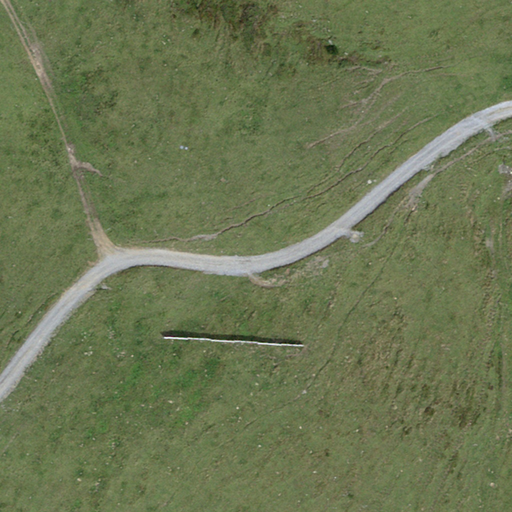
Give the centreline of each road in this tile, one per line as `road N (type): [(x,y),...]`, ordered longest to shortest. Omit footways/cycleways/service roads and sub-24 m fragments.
road 1 (track): [(511,110),(444,138),(340,230),(294,254),(243,267),(123,261)]
road 2 (track): [(123,261),(89,283),(0,395)]
